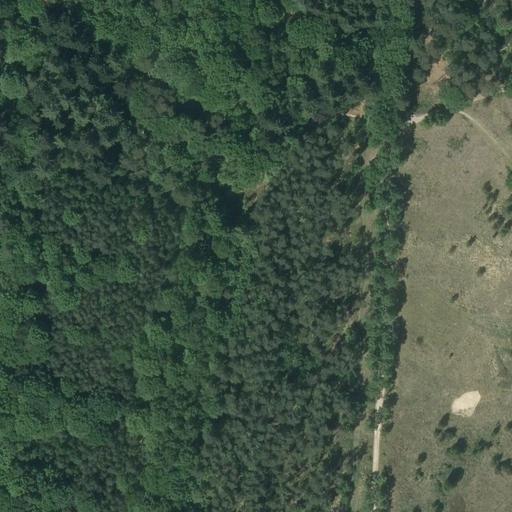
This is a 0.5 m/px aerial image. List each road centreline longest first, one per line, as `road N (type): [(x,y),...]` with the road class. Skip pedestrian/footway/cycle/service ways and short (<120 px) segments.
road 1 (unknown): [(351,511),(371,142),(406,99),(427,0)]
road 2 (track): [(260,0),(245,185),(163,511)]
road 3 (track): [(4,511),(24,0)]
road 4 (track): [(375,511),(392,0)]
road 5 (track): [(40,0),(146,31),(274,121),(390,122),(511,87)]
road 6 (track): [(274,121),(319,165),(339,237),(381,289)]
